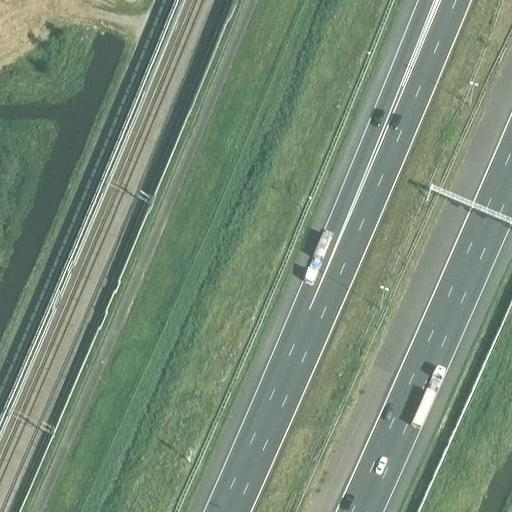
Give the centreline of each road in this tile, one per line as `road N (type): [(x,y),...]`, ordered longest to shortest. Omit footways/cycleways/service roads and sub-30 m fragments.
road 1 (motorway): [(450,0),(278,401)]
road 2 (unclassified): [(0,397),(168,0)]
road 3 (motorway): [(431,0),(278,401)]
road 4 (motorway): [(366,511),(511,171)]
road 5 (motorway): [(278,401),(225,511)]
